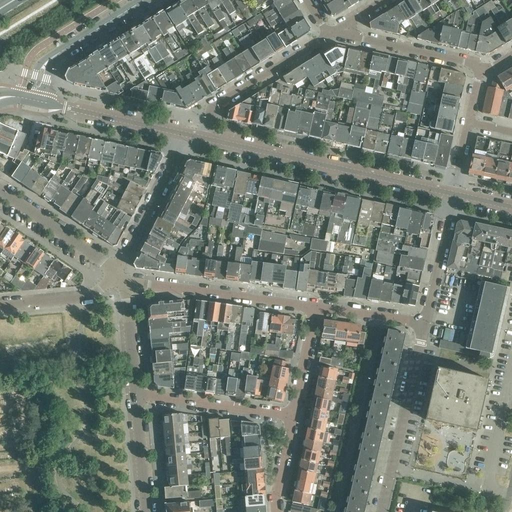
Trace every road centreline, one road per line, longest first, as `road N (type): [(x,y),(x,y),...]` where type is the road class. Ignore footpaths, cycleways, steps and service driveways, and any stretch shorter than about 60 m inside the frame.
road 1 (residential): [(452,194),(204,138)]
road 2 (residential): [(381,511),(424,322)]
road 3 (residential): [(316,308),(125,285)]
road 4 (residential): [(204,138),(210,108),(328,34)]
road 5 (residential): [(293,415),(135,396)]
road 6 (residential): [(114,273),(182,133)]
road 7 (residential): [(481,68),(361,39),(342,26)]
road 8 (residential): [(114,273),(0,189)]
road 9 (residential): [(424,322),(452,194)]
road 10 (residential): [(0,306),(86,298),(114,273)]
road 11 (residential): [(182,133),(64,107)]
